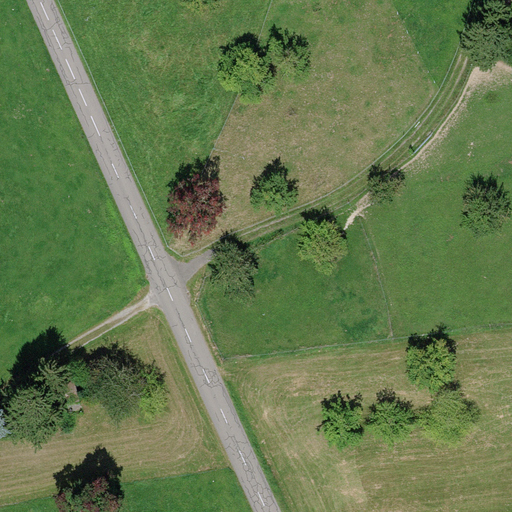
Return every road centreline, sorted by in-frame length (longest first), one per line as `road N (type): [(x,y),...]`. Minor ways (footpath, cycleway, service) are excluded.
road 1 (track): [(0,399),(218,250),(343,206),(446,121),(490,0)]
road 2 (tertiary): [(40,0),(268,511)]
